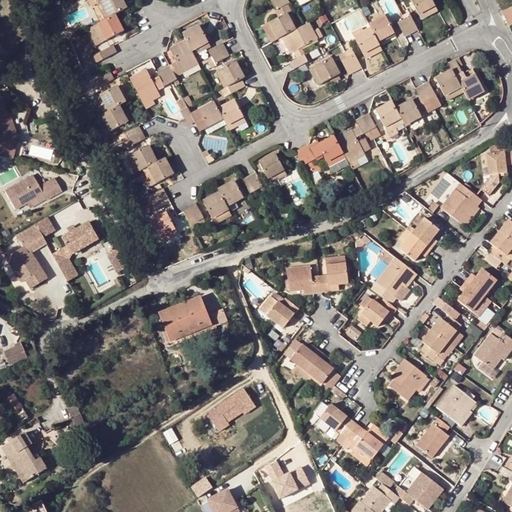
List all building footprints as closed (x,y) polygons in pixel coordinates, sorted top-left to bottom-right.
[(120,0),(102,0),(100,1),(104,9),(100,12),(104,21),(114,16),(126,9),(120,0)] [(279,0),(270,0),(276,10),(283,6),(279,0)] [(437,9),(431,0),(410,0),(418,14),(425,10),(427,14),(437,9)] [(104,9),(100,1),(95,4),(100,12),(104,9)] [(511,25),(511,7),(511,6),(502,11),(509,26),(511,25)] [(286,14),(270,23),(279,39),(285,36),(289,33),(295,30),(286,14)] [(104,21),(92,27),(101,43),(122,32),(114,16),(104,21)] [(394,33),(385,16),(369,25),(370,28),(377,41),(394,33)] [(411,32),(417,29),(410,16),(404,19),(411,32)] [(404,19),(397,23),(404,35),(411,32),(404,19)] [(289,33),(298,50),(322,37),(313,20),(302,27),(295,30),(289,33)] [(279,39),(270,23),(263,26),(272,43),(279,39)] [(185,41),(191,51),(207,43),(198,26),(182,35),(185,41)] [(354,37),(362,53),(379,44),(377,41),(370,28),(354,37)] [(294,52),(298,50),(289,33),(285,36),(294,52)] [(176,63),(181,73),(198,64),(191,51),(185,41),(169,50),(176,63)] [(225,50),(221,44),(207,51),(211,58),(225,50)] [(379,44),(362,53),(364,58),(381,49),(379,44)] [(116,53),(112,46),(98,53),(93,56),(97,63),(116,53)] [(211,58),(214,64),(228,57),(225,50),(211,58)] [(354,71),(361,67),(354,54),(347,57),(354,71)] [(308,62),(304,55),(290,62),(294,69),(308,62)] [(347,57),(341,61),(348,74),(354,71),(347,57)] [(340,75),(331,58),(309,69),(314,79),(319,77),(323,84),(340,75)] [(451,71),(455,77),(461,73),(454,59),(454,60),(447,63),(451,71)] [(174,77),(181,73),(176,63),(169,67),(174,77)] [(234,63),(218,72),(226,87),(240,80),(243,78),(234,63)] [(176,80),(174,77),(169,67),(162,70),(170,83),(172,82),(176,80)] [(461,73),(455,77),(458,84),(475,76),(471,68),(461,73)] [(170,83),(162,70),(156,73),(158,77),(151,81),(146,71),(129,80),(138,96),(141,102),(158,94),(156,91),(170,83)] [(451,71),(435,79),(444,96),(460,87),(458,84),(455,77),(451,71)] [(112,79),(108,73),(96,80),(99,87),(112,81),(112,79)] [(484,92),(475,76),(458,84),(460,87),(462,91),(467,101),(484,92)] [(323,84),(319,77),(314,79),(318,86),(323,84)] [(230,94),(243,87),(240,80),(226,87),(230,94)] [(429,100),(435,96),(428,82),(421,86),(429,100)] [(21,138),(12,105),(8,106),(3,86),(0,87),(0,151),(16,155),(21,138)] [(421,86),(415,89),(418,96),(422,103),(429,100),(421,86)] [(124,103),(116,87),(99,96),(107,112),(117,107),(124,103)] [(226,87),(220,91),(227,104),(233,101),(230,94),(226,87)] [(460,87),(444,96),(446,100),(462,91),(460,87)] [(159,97),(158,94),(141,102),(144,108),(153,104),(151,100),(159,97)] [(103,114),(107,112),(99,96),(95,98),(103,114)] [(415,107),(422,103),(418,96),(412,100),(415,107)] [(181,112),(187,109),(182,98),(175,102),(181,112)] [(420,116),(415,107),(412,100),(395,108),(402,123),(403,125),(420,116)] [(242,118),(233,101),(227,104),(217,110),(222,119),(228,131),(236,126),(234,122),(242,118)] [(375,110),(384,127),(392,123),(394,127),(402,123),(395,108),(391,102),(375,110)] [(194,122),(199,132),(222,119),(217,110),(213,103),(190,115),(187,109),(181,112),(180,113),(183,119),(187,126),(194,122)] [(103,114),(97,118),(106,134),(126,123),(117,107),(107,112),(103,114)] [(369,131),(375,127),(368,114),(362,117),(369,131)] [(362,117),(355,120),(363,134),(369,131),(362,117)] [(245,122),(242,118),(234,122),(236,126),(245,122)] [(394,127),(392,123),(384,127),(386,131),(394,127)] [(141,133),(138,126),(124,134),(127,140),(141,133)] [(358,143),(352,132),(335,141),(345,158),(347,164),(364,155),(363,153),(370,149),(365,139),(358,143)] [(127,140),(130,146),(144,139),(141,133),(127,140)] [(308,147),(295,153),(302,166),(304,165),(307,171),(314,168),(311,162),(322,156),(328,167),(345,158),(335,141),(333,137),(318,145),(310,149),(308,147)] [(503,160),(511,158),(511,149),(511,143),(501,144),(502,148),(488,149),(483,150),(486,169),(504,167),(503,160)] [(156,163),(147,147),(130,155),(134,162),(130,165),(135,174),(142,170),(156,163)] [(258,163),(267,179),(283,171),(274,154),(258,163)] [(130,165),(134,162),(130,155),(126,157),(130,165)] [(142,170),(147,179),(152,176),(156,184),(172,176),(163,159),(156,163),(142,170)] [(285,175),(283,171),(267,179),(269,183),(285,175)] [(248,177),(256,191),(262,187),(255,173),(248,177)] [(26,203),(42,194),(45,198),(46,200),(62,191),(54,178),(39,186),(32,174),(4,191),(15,209),(26,203)] [(385,182),(393,178),(391,174),(383,178),(385,182)] [(156,184),(152,176),(147,179),(151,187),(156,184)] [(248,177),(242,180),(249,194),(256,191),(248,177)] [(468,208),(473,201),(479,195),(456,177),(436,202),(454,216),(463,204),(468,208)] [(242,198),(233,182),(218,190),(219,193),(226,207),(242,198)] [(165,197),(162,190),(149,198),(152,204),(165,197)] [(226,207),(219,193),(203,202),(216,227),(232,218),(226,207)] [(29,207),(45,198),(42,194),(26,203),(29,207)] [(430,208),(436,200),(431,196),(425,204),(430,208)] [(152,204),(155,210),(168,202),(165,197),(152,204)] [(476,203),(473,201),(468,208),(463,204),(454,216),(460,221),(476,203)] [(195,205),(182,213),(191,229),(197,226),(196,223),(203,219),(195,205)] [(511,237),(511,211),(508,217),(505,215),(496,226),(511,239),(511,237)] [(160,242),(168,238),(165,234),(173,229),(165,214),(149,223),(160,242)] [(403,223),(428,243),(432,238),(428,235),(430,232),(436,225),(422,214),(413,225),(406,219),(403,223)] [(46,216),(34,222),(38,229),(42,236),(53,229),(46,216)] [(67,255),(98,238),(88,221),(60,236),(65,245),(51,253),(54,258),(56,261),(67,255)] [(19,239),(38,229),(34,222),(15,233),(19,239)] [(403,223),(400,227),(406,233),(402,238),(397,244),(412,255),(417,248),(419,246),(423,249),(428,243),(403,223)] [(497,255),(511,239),(496,226),(487,237),(490,240),(485,246),(497,255)] [(402,238),(406,233),(400,227),(395,233),(402,238)] [(47,276),(33,249),(45,243),(42,236),(38,229),(19,239),(22,246),(6,255),(19,280),(26,276),(31,286),(47,276)] [(176,234),(173,229),(165,234),(168,238),(176,234)] [(509,255),(511,252),(511,239),(497,255),(502,259),(506,253),(509,255)] [(385,260),(392,252),(381,243),(374,252),(385,260)] [(492,262),(497,255),(485,246),(479,253),(492,262)] [(127,265),(117,248),(106,254),(116,271),(127,265)] [(329,254),(330,261),(350,258),(349,251),(329,254)] [(404,283),(415,270),(414,270),(392,252),(385,260),(372,277),(398,297),(407,286),(404,283)] [(56,261),(66,280),(76,275),(77,274),(67,255),(56,261)] [(333,286),(341,285),(340,279),(343,279),(353,277),(350,258),(330,261),(331,269),(333,286)] [(316,271),(315,260),(292,262),(294,285),(309,283),(309,289),(318,288),(316,271)] [(493,275),(479,264),(472,272),(471,274),(467,271),(462,276),(480,290),(493,275)] [(326,287),(333,286),(331,269),(324,270),(326,287)] [(326,287),(324,270),(316,271),(318,288),(326,287)] [(460,287),(454,295),(468,306),(480,290),(462,276),(458,282),(462,285),(460,287)] [(256,304),(281,324),(296,304),(275,287),(271,294),(266,290),(256,304)] [(358,300),(362,303),(370,294),(365,291),(358,300)] [(362,303),(358,309),(368,316),(375,321),(386,308),(389,309),(393,304),(381,294),(376,299),(370,294),(362,303)] [(179,305),(190,334),(211,326),(200,297),(179,305)] [(83,311),(77,299),(72,301),(79,313),(83,311)] [(457,320),(462,313),(449,304),(445,310),(457,320)] [(158,314),(169,342),(190,334),(179,305),(158,314)] [(218,326),(227,322),(222,309),(213,313),(218,326)] [(365,321),(368,316),(358,309),(355,313),(365,321)] [(427,324),(450,343),(459,331),(452,326),(457,320),(445,310),(444,310),(440,316),(436,313),(427,324)] [(480,327),(484,322),(475,314),(471,320),(480,327)] [(357,328),(348,321),(341,328),(352,335),(357,328)] [(372,321),(370,327),(378,331),(381,325),(372,321)] [(215,329),(214,324),(211,326),(190,334),(192,338),(215,329)] [(417,345),(437,360),(450,343),(427,324),(418,336),(422,338),(417,345)] [(503,344),(507,347),(511,339),(499,330),(494,336),(486,330),(469,353),(487,366),(496,355),(503,344)] [(190,334),(169,342),(165,344),(167,347),(192,338),(190,334)] [(277,346),(284,337),(281,335),(275,343),(277,346)] [(292,359),(303,345),(295,339),(284,353),(285,354),(289,357),(292,359)] [(28,359),(21,342),(14,345),(15,346),(21,360),(21,362),(28,359)] [(500,357),(507,347),(503,344),(496,355),(500,357)] [(311,352),(303,345),(292,359),(297,364),(307,371),(322,353),(317,349),(314,353),(311,352)] [(15,346),(4,351),(10,365),(21,360),(15,346)] [(324,363),(328,358),(322,353),(307,371),(314,377),(324,385),(335,371),(326,364),(324,363)] [(281,367),(289,357),(285,354),(277,364),(281,367)] [(403,395),(407,391),(423,370),(402,354),(392,366),(396,370),(387,382),(403,395)] [(302,378),(307,371),(297,364),(293,370),(302,378)] [(427,374),(423,370),(407,391),(411,394),(427,374)] [(308,382),(314,377),(307,371),(302,378),(308,382)] [(335,371),(324,385),(331,390),(335,385),(342,376),(335,371)] [(431,383),(437,376),(432,373),(427,379),(431,383)] [(427,402),(440,384),(438,382),(422,402),(425,405),(427,402)] [(456,424),(461,418),(458,415),(464,407),(470,400),(448,384),(432,405),(456,424)] [(347,395),(337,387),(333,392),(343,400),(347,395)] [(241,391),(213,408),(214,410),(205,417),(215,433),(225,427),(224,424),(239,414),(251,407),(241,391)] [(27,417),(14,395),(5,400),(18,422),(27,417)] [(71,399),(63,402),(69,418),(78,414),(71,399)] [(344,421),(333,436),(338,440),(338,439),(344,431),(353,419),(327,399),(316,413),(333,426),(339,418),(344,421)] [(253,410),(251,407),(239,414),(241,417),(253,410)] [(468,410),(464,407),(458,415),(461,418),(468,410)] [(333,426),(316,413),(312,419),(329,432),(333,426)] [(443,434),(439,431),(444,424),(432,414),(410,443),(427,456),(443,434)] [(345,444),(355,431),(360,425),(353,419),(344,431),(338,439),(345,444)] [(359,434),(353,441),(370,454),(387,432),(371,419),(364,428),(359,434)] [(391,438),(399,428),(395,424),(387,434),(391,438)] [(355,431),(359,434),(364,428),(360,425),(355,431)] [(0,446),(0,447),(10,464),(14,462),(25,481),(46,469),(37,454),(32,457),(27,447),(31,444),(25,433),(0,446)] [(366,460),(370,454),(353,441),(348,447),(366,460)] [(27,447),(32,457),(37,454),(31,444),(27,447)] [(283,505),(315,491),(304,466),(285,474),(279,460),(265,466),(283,505)] [(25,481),(14,462),(10,464),(21,483),(25,481)] [(388,481),(375,470),(370,476),(376,481),(384,487),(388,481)] [(422,507),(437,487),(416,470),(400,490),(393,484),(388,490),(395,496),(404,503),(409,497),(422,507)] [(511,483),(508,490),(506,488),(500,499),(508,504),(510,505),(511,503),(511,472),(510,472),(507,479),(510,481),(511,481),(511,483)] [(207,476),(192,487),(198,496),(213,485),(207,476)] [(384,487),(376,481),(371,487),(367,485),(356,499),(355,498),(346,510),(348,511),(376,511),(386,499),(390,502),(395,496),(388,490),(384,487)] [(233,511),(232,509),(236,507),(227,490),(208,500),(214,511),(233,511)] [(45,511),(40,501),(18,511),(45,511)]
